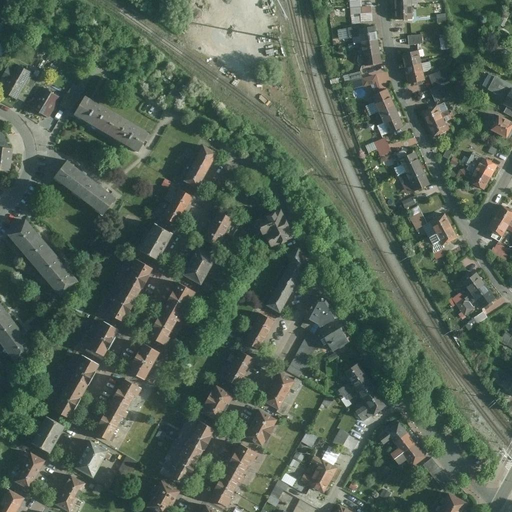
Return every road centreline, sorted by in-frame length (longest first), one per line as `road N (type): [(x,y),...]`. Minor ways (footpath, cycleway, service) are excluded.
road 1 (residential): [(33,511),(223,176),(234,163),(256,165)]
road 2 (residential): [(323,277),(186,511)]
road 3 (residential): [(472,239),(402,94),(383,0)]
road 4 (residential): [(405,400),(323,277)]
road 5 (residential): [(324,511),(368,431),(405,400)]
road 6 (residential): [(499,501),(472,484),(405,400)]
road 7 (residential): [(323,277),(282,195),(256,165)]
road 8 (residential): [(0,110),(20,125),(31,152),(27,174),(0,215)]
